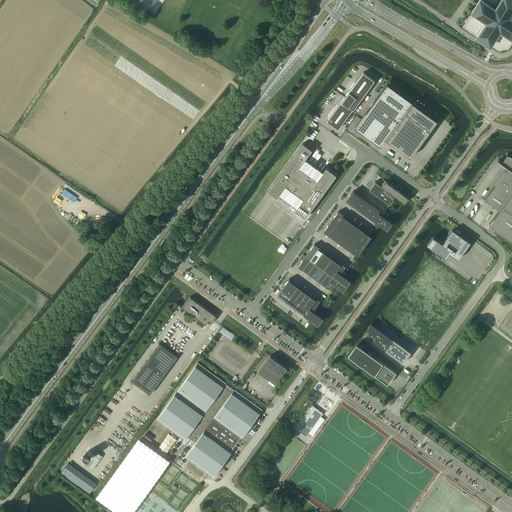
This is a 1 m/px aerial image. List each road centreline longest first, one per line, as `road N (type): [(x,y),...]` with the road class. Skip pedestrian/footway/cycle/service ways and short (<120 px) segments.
road 1 (secondary): [(0,449),(256,105)]
road 2 (unclassified): [(0,382),(236,101),(256,105)]
road 3 (unclassified): [(0,503),(180,263)]
road 4 (unclassified): [(249,313),(366,153),(429,198)]
road 5 (unclassified): [(314,360),(429,198)]
road 6 (unclassified): [(264,511),(226,482),(314,360)]
road 7 (unclassified): [(495,271),(390,416)]
road 8 (unclassified): [(511,503),(390,416)]
road 9 (secondary): [(344,2),(458,70)]
road 10 (secondary): [(263,95),(344,2)]
